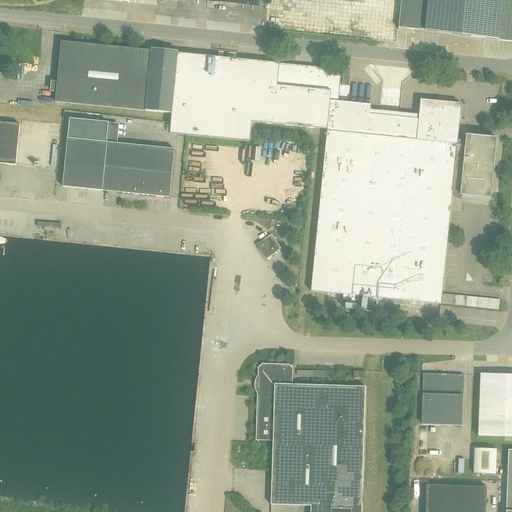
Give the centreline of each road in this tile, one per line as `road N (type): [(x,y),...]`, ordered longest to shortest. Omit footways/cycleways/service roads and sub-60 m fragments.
road 1 (unclassified): [(511,67),(0,10)]
road 2 (unclassified): [(264,322),(253,266),(215,226),(0,206)]
road 3 (unclassified): [(506,346),(280,341),(264,322)]
road 4 (unclassified): [(264,322),(238,337),(224,373),(213,511)]
